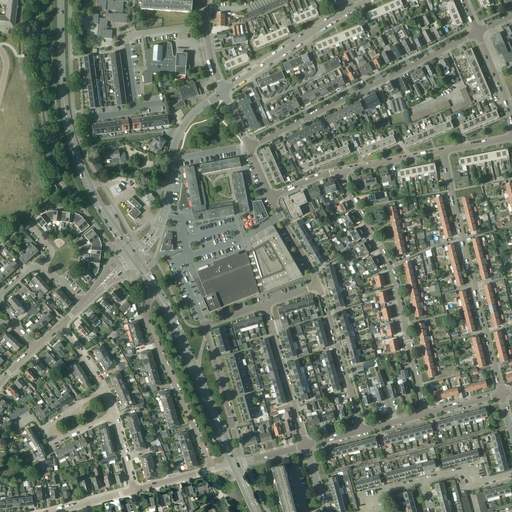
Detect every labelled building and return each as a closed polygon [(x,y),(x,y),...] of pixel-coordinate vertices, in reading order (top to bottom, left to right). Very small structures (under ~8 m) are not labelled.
[(0,0),(0,24),(4,25),(3,27),(9,28),(14,29),(17,0),(0,0)] [(113,23),(127,23),(127,24),(128,14),(127,14),(127,15),(123,14),(124,2),(128,2),(128,1),(127,0),(97,0),(97,9),(97,10),(106,10),(106,11),(108,11),(118,11),(118,14),(114,14),(114,13),(113,13),(113,23)] [(189,0),(190,2),(184,2),(154,0),(139,0),(139,4),(142,4),(141,10),(192,13),(193,2),(193,1),(193,0),(189,0)] [(397,9),(401,8),(402,10),(404,9),(400,0),(398,0),(394,2),(397,9)] [(447,7),(448,10),(455,7),(453,1),(452,2),(450,0),(447,0),(446,1),(447,4),(446,4),(445,3),(441,4),(443,8),(447,7)] [(487,0),(485,0),(480,3),(482,9),(490,5),(490,7),(494,5),(492,1),(489,3),(487,0)] [(392,12),(395,10),(396,12),(398,11),(397,9),(394,2),(388,4),(392,12)] [(310,10),(313,18),(319,16),(316,8),(317,8),(316,4),(312,6),(313,9),(310,10)] [(386,14),(389,13),(390,15),(392,14),(392,12),(388,4),(383,6),(386,14)] [(380,17),(384,15),(384,17),(387,16),(386,14),(383,6),(377,9),(380,17)] [(458,13),(455,7),(448,10),(449,14),(447,15),(448,17),(450,16),(458,13)] [(377,9),(371,11),(374,19),(378,17),(379,19),(381,18),(380,17),(377,9)] [(313,18),(310,10),(306,12),(305,10),(303,11),(304,13),(307,21),(313,18)] [(108,14),(108,11),(106,11),(105,19),(99,18),(99,14),(90,14),(90,23),(89,23),(89,24),(98,25),(97,36),(102,36),(102,39),(103,39),(103,38),(112,39),(112,31),(107,30),(107,29),(109,29),(109,26),(107,26),(107,21),(110,22),(111,14),(108,14)] [(374,19),(371,11),(365,14),(368,21),(367,22),(368,25),(372,24),(371,20),(374,19)] [(304,13),(301,14),(300,12),(297,13),(298,15),(302,23),(307,21),(304,13)] [(453,22),(460,19),(458,13),(450,16),(452,20),(450,20),(451,23),(453,22)] [(298,15),(295,17),(294,15),(292,16),(292,18),(296,25),(302,23),(298,15)] [(427,15),(423,17),(427,26),(432,24),(427,15)] [(460,19),(453,22),(454,25),(452,26),(453,28),(463,24),(460,19)] [(281,29),(284,37),(290,35),(287,27),(292,25),(289,20),(282,23),(284,28),(281,29)] [(410,37),(406,31),(403,24),(400,26),(402,29),(407,39),(410,37)] [(358,35),(362,34),(363,36),(365,35),(361,25),(355,28),(358,35)] [(233,31),(230,32),(230,31),(218,33),(218,35),(217,36),(217,38),(218,38),(218,39),(227,38),(231,37),(231,36),(234,35),(235,43),(246,41),(245,31),(247,31),(246,27),(244,27),(244,26),(232,27),(233,31)] [(437,26),(432,28),(434,32),(437,38),(442,36),(439,29),(437,26)] [(355,28),(349,30),(352,38),(353,38),(356,36),(358,40),(360,39),(359,37),(358,35),(355,28)] [(270,34),(266,36),(265,34),(263,29),(261,30),(263,35),(264,37),(267,44),(273,42),(270,34)] [(284,37),(281,29),(278,31),(277,29),(274,30),(275,32),(278,39),(284,37)] [(422,32),(424,37),(428,43),(433,40),(427,29),(422,32)] [(349,30),(344,32),(347,40),(350,39),(351,41),(352,43),(354,42),(353,40),(353,38),(352,38),(349,30)] [(275,32),(272,33),(271,31),(269,32),(270,34),(273,42),(278,39),(275,32)] [(344,32),(338,35),(341,42),(344,41),(345,43),(346,46),(349,45),(348,42),(347,40),(344,32)] [(511,49),(509,42),(505,44),(504,43),(499,33),(493,36),(494,38),(492,39),(498,55),(501,53),(502,56),(503,56),(506,63),(511,60),(511,49)] [(341,42),(338,35),(332,37),(335,45),(339,43),(340,45),(341,48),(343,47),(342,44),(341,42)] [(264,37),(260,38),(260,36),(257,37),(258,39),(261,47),(267,44),(264,37)] [(379,37),(383,46),(384,47),(387,45),(383,36),(379,37)] [(418,36),(414,38),(415,40),(414,41),(418,48),(424,45),(420,38),(419,38),(418,36)] [(332,37),(326,40),(330,47),(333,46),(334,48),(335,50),(337,49),(336,47),(335,45),(332,37)] [(258,39),(255,40),(254,38),(251,39),(252,41),(255,49),(261,47),(258,39)] [(408,39),(402,42),(408,53),(413,50),(408,39)] [(330,49),(330,47),(326,40),(321,42),(324,50),(325,52),(328,50),(329,53),(331,52),(330,49)] [(321,51),(324,50),(321,42),(315,45),(318,52),(317,53),(318,56),(319,56),(322,55),(321,51)] [(152,49),(150,49),(144,50),(144,51),(145,51),(148,72),(143,72),(145,84),(145,85),(152,83),(153,73),(176,75),(175,76),(185,77),(186,68),(190,68),(190,69),(188,56),(181,56),(181,55),(177,55),(177,59),(173,58),(171,45),(171,44),(170,44),(170,43),(169,43),(168,43),(167,43),(166,44),(165,44),(165,45),(165,46),(152,46),(152,49)] [(393,52),(395,52),(398,58),(403,55),(400,48),(398,45),(391,48),(393,52)] [(465,55),(467,58),(474,55),(472,49),(464,52),(464,51),(460,52),(462,56),(465,55)] [(244,55),(241,56),(244,64),(250,61),(247,54),(248,53),(247,50),(243,51),(244,55)] [(388,51),(382,55),(386,63),(393,60),(388,51)] [(346,62),(351,60),(348,52),(343,54),(346,62)] [(307,54),(301,57),(304,65),(307,63),(308,66),(313,64),(312,61),(310,62),(307,54)] [(244,64),(241,56),(237,57),(236,55),(234,56),(235,58),(238,66),(244,64)] [(477,61),(474,55),(467,58),(468,62),(466,63),(467,65),(469,64),(477,61)] [(362,56),(359,57),(367,73),(372,71),(368,63),(367,63),(366,61),(365,61),(363,58),(363,59),(362,56)] [(372,59),(373,61),(377,68),(378,68),(380,67),(383,65),(381,61),(380,58),(379,58),(378,56),(372,59)] [(295,59),(298,67),(300,70),(303,69),(303,68),(305,67),(304,65),(301,57),(295,59)] [(362,76),(367,73),(359,57),(357,58),(358,61),(360,64),(358,65),(360,67),(359,68),(362,76)] [(235,58),(231,60),(231,58),(228,59),(229,61),(232,68),(238,66),(235,58)] [(336,58),(329,62),(333,70),(340,66),(336,58)] [(295,59),(289,62),(292,69),(298,67),(295,59)] [(443,72),(448,70),(450,68),(449,66),(449,65),(446,59),(440,62),(442,64),(439,65),(443,72)] [(229,61),(226,62),(225,60),(222,61),(223,63),(226,71),(232,68),(229,61)] [(472,70),(479,66),(477,61),(469,64),(471,67),(469,68),(470,71),(472,70)] [(292,69),(289,62),(283,64),(286,72),(292,69)] [(431,65),(426,67),(430,77),(435,74),(431,65)] [(474,76),(474,75),(482,72),(479,66),(472,70),(473,73),(471,74),(472,76),(474,76)] [(349,69),(346,70),(344,71),(348,79),(350,78),(351,81),(357,78),(354,72),(351,73),(349,69)] [(421,70),(416,72),(420,81),(423,80),(422,78),(424,77),(426,80),(428,85),(431,84),(428,79),(426,74),(424,75),(421,70)] [(276,74),(279,81),(285,79),(282,71),(276,74)] [(415,84),(420,81),(416,72),(410,75),(414,82),(415,84)] [(474,82),(476,81),(484,78),(482,72),(474,75),(474,76),(475,79),(473,80),(474,82)] [(270,76),(273,84),(274,86),(280,83),(279,81),(276,74),(270,76)] [(264,79),(267,86),(273,84),(270,76),(264,79)] [(335,80),(339,87),(345,84),(341,77),(335,80)] [(400,85),(402,88),(404,92),(408,90),(409,92),(413,91),(410,84),(408,85),(404,78),(399,81),(401,84),(400,85)] [(484,78),(476,81),(478,85),(476,85),(477,88),(479,87),(486,84),(484,78)] [(267,86),(264,79),(258,81),(261,89),(267,86)] [(335,80),(330,82),(334,90),(339,87),(335,80)] [(389,89),(389,90),(389,91),(390,91),(392,95),(394,94),(399,92),(393,81),(386,84),(389,89)] [(330,82),(324,85),(328,93),(334,90),(330,82)] [(184,101),(187,100),(197,96),(197,97),(202,95),(201,95),(200,92),(199,92),(198,90),(197,90),(194,84),(185,86),(185,83),(172,86),(173,90),(178,88),(180,93),(183,101),(184,101)] [(486,84),(479,87),(480,90),(478,91),(479,94),(481,93),(489,89),(486,84)] [(322,96),(328,93),(324,85),(318,88),(322,96)] [(416,85),(413,86),(418,97),(421,95),(416,85)] [(318,88),(313,91),(316,99),(322,96),(318,88)] [(481,93),(483,96),(481,97),(482,99),(491,95),(489,89),(481,93)] [(313,91),(307,94),(311,101),(316,99),(313,91)] [(183,101),(180,93),(170,97),(172,101),(178,99),(179,104),(174,106),(175,110),(186,106),(184,101),(183,101)] [(240,102),(247,98),(245,93),(237,96),(240,102)] [(311,101),(307,94),(301,97),(305,104),(311,101)] [(380,104),(376,94),(370,96),(375,107),(380,104)] [(370,109),(375,107),(370,96),(365,99),(370,109)] [(464,99),(465,102),(473,105),(473,104),(471,102),(469,96),(464,99)] [(240,102),(242,108),(250,104),(247,98),(240,102)] [(291,102),(295,110),(299,108),(300,108),(296,99),(291,102)] [(392,114),(406,110),(403,99),(389,102),(392,114)] [(295,110),(291,102),(285,104),(289,112),(293,110),(294,111),(295,110)] [(360,102),(354,104),(357,111),(363,108),(360,102)] [(253,110),(250,104),(242,108),(245,114),(253,110)] [(290,113),(289,112),(285,104),(280,107),(284,115),(288,113),(289,114),(290,113)] [(357,111),(354,104),(348,107),(352,114),(355,119),(357,118),(354,112),(357,111)] [(284,116),(284,115),(280,107),(275,110),(279,118),(283,116),(284,116)] [(349,115),(352,114),(348,107),(343,110),(346,116),(349,122),(351,121),(349,115)] [(491,113),(494,121),(500,118),(496,111),(498,110),(496,107),(493,108),(494,112),(491,113)] [(245,114),(247,120),(255,116),(253,110),(245,114)] [(279,118),(275,110),(270,112),(269,113),(273,121),(273,120),(277,118),(278,119),(279,118)] [(346,116),(343,110),(338,113),(341,119),(346,116)] [(494,121),(491,113),(487,115),(486,112),(484,113),(485,115),(488,123),(494,121)] [(155,114),(154,114),(155,127),(163,126),(161,113),(160,113),(161,115),(156,116),(155,114)] [(162,113),(161,113),(163,126),(169,125),(168,115),(163,115),(162,113)] [(338,113),(332,115),(335,122),(341,119),(338,113)] [(151,117),(147,117),(148,128),(155,127),(154,114),(151,114),(151,117)] [(335,122),(332,115),(327,118),(330,125),(333,123),(336,129),(338,127),(337,125),(335,122)] [(488,123),(485,115),(481,117),(480,115),(478,116),(479,118),(482,125),(488,123)] [(133,130),(141,129),(139,116),(137,116),(137,119),(132,119),(133,130)] [(141,116),(139,116),(141,129),(148,128),(147,117),(141,118),(141,116)] [(247,120),(250,125),(258,122),(255,116),(247,120)] [(448,122),(445,123),(448,131),(454,128),(451,121),(452,120),(450,117),(446,118),(448,122)] [(482,125),(479,118),(476,119),(475,117),(472,118),(473,120),(476,128),(482,125)] [(118,121),(113,122),(115,132),(122,131),(120,118),(118,119),(118,121)] [(122,118),(120,118),(122,131),(129,130),(128,120),(123,121),(122,118)] [(104,123),(99,124),(100,134),(107,133),(106,120),(104,120),(104,123)] [(107,133),(115,132),(113,122),(108,122),(108,120),(106,120),(107,133)] [(473,120),(470,122),(469,120),(467,121),(467,123),(471,130),(476,128),(473,120)] [(320,121),(315,124),(318,132),(324,129),(320,121)] [(93,135),(100,134),(99,124),(94,124),(94,122),(91,122),(93,135)] [(260,128),(258,122),(250,125),(253,131),(260,128)] [(442,133),(448,131),(445,123),(441,124),(440,122),(438,123),(439,125),(442,133)] [(467,123),(464,124),(463,122),(461,123),(465,133),(471,130),(467,123)] [(318,132),(315,124),(309,127),(313,134),(318,132)] [(432,126),(432,125),(426,127),(427,130),(430,138),(436,136),(434,131),(432,126)] [(432,126),(434,131),(436,136),(442,133),(439,125),(435,127),(434,125),(432,126)] [(309,127),(304,130),(307,137),(313,134),(309,127)] [(298,133),(302,140),(307,137),(304,130),(298,133)] [(430,138),(427,130),(424,132),(423,130),(421,131),(425,140),(430,138)] [(419,143),(425,140),(421,131),(415,133),(416,135),(419,143)] [(387,138),(390,146),(396,143),(393,136),(394,135),(393,132),(389,133),(391,136),(387,138)] [(298,133),(293,135),(296,143),(302,140),(298,133)] [(410,137),(413,145),(419,143),(416,135),(412,136),(411,134),(409,135),(410,137)] [(297,145),(296,143),(293,135),(287,138),(291,146),(294,144),(295,146),(297,145)] [(381,140),(385,148),(390,146),(387,138),(384,139),(383,137),(381,138),(381,140)] [(413,145),(410,137),(406,139),(406,137),(403,138),(407,147),(413,145)] [(164,142),(159,138),(157,141),(154,139),(152,143),(148,141),(147,144),(150,146),(151,147),(150,149),(153,151),(155,148),(159,150),(160,148),(161,148),(162,146),(164,142)] [(385,148),(381,140),(378,142),(377,140),(375,141),(376,143),(379,150),(385,148)] [(341,148),(345,156),(350,153),(347,146),(349,145),(347,142),(343,143),(345,147),(341,148)] [(370,145),(373,153),(379,150),(376,143),(372,144),(371,142),(369,143),(370,145)] [(363,146),(364,147),(367,155),(373,153),(370,145),(367,147),(366,145),(363,146)] [(271,153),(270,150),(272,149),(271,147),(261,151),(264,157),(271,153)] [(336,150),(339,158),(345,156),(341,148),(338,149),(337,147),(335,148),(335,150),(336,150)] [(367,155),(364,147),(361,149),(360,147),(358,148),(362,158),(367,155)] [(118,150),(104,153),(105,160),(113,159),(114,164),(126,162),(124,153),(119,154),(118,150)] [(330,153),(333,160),(339,158),(336,150),(335,150),(332,152),(331,150),(329,151),(330,153)] [(501,151),(500,151),(495,152),(497,160),(500,159),(501,161),(501,163),(503,163),(503,161),(503,159),(501,151)] [(266,162),(274,159),(272,156),(274,155),(273,152),(271,153),(264,157),(266,162)] [(324,155),(327,163),(333,160),(330,153),(326,154),(325,152),(323,153),(324,155)] [(483,154),(477,156),(478,161),(478,164),(482,163),(482,165),(485,164),(484,162),(483,154)] [(322,165),(327,163),(324,155),(320,157),(320,155),(317,156),(318,158),(319,157),(322,165)] [(319,157),(318,158),(315,159),(314,157),(312,158),(312,160),(313,160),(316,168),(322,165),(319,157)] [(199,168),(197,169),(198,172),(200,172),(201,171),(202,174),(241,167),(239,158),(200,165),(200,168),(199,168)] [(276,158),(274,159),(266,162),(269,168),(276,165),(275,161),(277,160),(276,158)] [(313,160),(312,160),(309,162),(308,159),(306,160),(307,162),(310,170),(316,168),(313,160)] [(307,162),(303,164),(302,162),(300,163),(304,172),(310,170),(307,162)] [(276,165),(269,168),(271,174),(279,170),(277,167),(279,166),(278,164),(276,165)] [(435,164),(431,164),(429,165),(430,173),(434,172),(434,174),(437,174),(435,164)] [(183,176),(182,188),(179,210),(192,208),(206,205),(206,202),(206,201),(205,199),(205,198),(205,195),(204,194),(204,192),(204,191),(203,189),(204,189),(203,188),(203,185),(202,184),(202,182),(202,181),(202,182),(200,182),(199,179),(200,179),(199,179),(199,176),(199,175),(198,173),(199,172),(198,172),(197,169),(197,166),(197,165),(194,166),(185,168),(186,178),(183,179),(184,176),(183,176)] [(430,173),(429,165),(422,166),(424,174),(428,173),(428,176),(429,180),(431,180),(430,175),(431,175),(430,173)] [(418,175),(422,175),(422,177),(422,181),(425,180),(424,176),(424,174),(422,166),(416,167),(418,175)] [(418,175),(416,167),(410,168),(412,177),(412,176),(415,176),(416,178),(416,181),(416,182),(419,182),(418,178),(418,175)] [(404,170),(405,178),(409,177),(410,179),(409,179),(410,183),(412,182),(412,179),(412,176),(412,177),(410,168),(404,170)] [(274,179),(281,176),(280,173),(282,172),(281,169),(279,170),(271,174),(274,179)] [(249,207),(244,183),(242,173),(233,175),(232,175),(231,176),(232,179),(233,180),(234,185),(235,185),(237,195),(235,195),(235,196),(235,198),(236,199),(236,201),(238,201),(239,204),(240,214),(241,214),(250,212),(249,207)] [(389,182),(389,185),(395,186),(393,175),(389,176),(388,173),(380,174),(381,178),(382,178),(383,183),(389,182)] [(281,176),(274,179),(276,185),(284,182),(284,183),(288,182),(286,178),(283,180),(281,176)] [(362,178),(363,181),(362,181),(362,182),(361,182),(361,183),(360,183),(360,184),(360,185),(361,186),(364,192),(367,190),(367,186),(377,184),(376,179),(372,179),(372,176),(362,178)] [(111,188),(114,194),(116,193),(120,191),(121,190),(117,184),(116,184),(112,187),(111,188)] [(318,186),(313,188),(317,198),(321,196),(320,194),(321,194),(318,186)] [(313,200),(317,198),(313,188),(308,190),(311,198),(312,197),(313,200)] [(288,196),(287,197),(282,199),(284,203),(282,203),(284,207),(285,206),(292,221),(298,218),(298,217),(303,215),(300,208),(301,207),(300,206),(308,203),(306,198),(303,192),(303,191),(292,196),(292,197),(289,198),(288,196)] [(150,192),(144,197),(145,199),(148,202),(149,203),(155,198),(154,197),(151,194),(150,192)] [(381,197),(378,197),(377,194),(368,196),(369,201),(371,200),(371,202),(372,201),(373,204),(382,203),(381,197)] [(134,220),(135,219),(139,214),(141,213),(138,210),(142,207),(131,197),(128,201),(134,207),(133,209),(128,214),(134,220)] [(257,221),(257,223),(268,217),(268,216),(261,201),(256,202),(253,202),(257,221)] [(340,206),(337,207),(339,210),(341,209),(343,212),(349,209),(345,202),(340,206)] [(207,208),(206,205),(192,208),(193,210),(193,214),(195,223),(235,215),(233,206),(217,209),(215,207),(210,209),(210,210),(208,211),(207,208)] [(39,217),(46,225),(50,221),(47,211),(47,212),(46,213),(45,212),(39,217)] [(56,221),(57,211),(50,211),(50,212),(48,212),(48,211),(47,211),(50,221),(56,221)] [(69,213),(68,223),(74,223),(78,214),(78,215),(75,215),(76,213),(69,213)] [(345,223),(354,218),(351,213),(344,217),(345,218),(342,219),(345,223)] [(398,220),(397,213),(390,215),(391,221),(398,220)] [(78,214),(74,223),(77,228),(85,221),(81,216),(80,217),(78,215),(78,214)] [(46,225),(39,217),(35,220),(41,228),(46,225)] [(356,222),(354,218),(345,223),(347,227),(349,226),(356,222)] [(294,224),(297,229),(303,226),(299,220),(294,224)] [(391,221),(393,228),(400,226),(398,220),(391,221)] [(85,221),(77,228),(81,232),(89,226),(85,221)] [(303,226),(297,229),(300,234),(306,231),(308,229),(306,225),(308,224),(307,221),(305,223),(305,224),(304,225),(303,226)] [(331,227),(328,223),(323,226),(327,233),(331,230),(330,228),(331,227)] [(247,253),(259,292),(262,291),(265,291),(303,276),(273,225),(249,239),(249,241),(253,252),(250,252),(247,253)] [(401,233),(400,226),(393,228),(394,234),(401,233)] [(353,238),(362,233),(359,228),(353,232),(350,234),(353,238)] [(87,240),(95,234),(91,229),(84,235),(87,240)] [(300,234),(303,239),(309,236),(306,231),(300,234)] [(167,234),(161,251),(173,250),(172,233),(171,234),(167,234)] [(364,237),(362,233),(353,238),(355,241),(348,245),(350,248),(360,243),(358,240),(364,237)] [(403,240),(401,233),(394,234),(396,241),(403,240)] [(87,240),(91,245),(100,242),(98,240),(99,239),(95,234),(87,240)] [(312,241),(311,241),(309,236),(303,239),(306,244),(312,241)] [(306,244),(309,250),(315,246),(313,244),(319,240),(317,237),(311,241),(312,241),(306,244)] [(396,241),(397,248),(404,247),(403,240),(396,241)] [(91,245),(90,250),(100,251),(101,245),(100,244),(100,242),(101,242),(100,242),(91,245)] [(356,249),(356,251),(353,252),(355,255),(370,247),(367,242),(360,246),(361,246),(356,249)] [(29,251),(33,256),(38,252),(31,244),(27,249),(29,251)] [(318,252),(315,246),(309,250),(312,255),(318,252)] [(372,251),(370,247),(355,255),(356,257),(359,256),(359,257),(365,254),(365,255),(372,251)] [(406,254),(404,247),(397,248),(399,255),(406,254)] [(20,250),(17,252),(22,257),(19,259),(24,264),(29,260),(24,255),(22,253),(20,250)] [(24,255),(29,260),(33,256),(29,251),(24,255)] [(312,255),(315,260),(321,257),(318,252),(312,255)] [(259,292),(247,253),(240,255),(239,253),(213,263),(214,265),(197,272),(200,278),(195,280),(209,313),(259,293),(259,292)] [(324,262),(321,257),(315,260),(318,265),(324,262)] [(369,266),(378,261),(375,257),(366,262),(367,263),(365,264),(364,265),(361,267),(363,269),(366,268),(369,266)] [(9,275),(13,271),(9,266),(7,264),(4,261),(2,263),(4,265),(2,267),(4,270),(9,275)] [(380,266),(378,261),(369,266),(371,271),(380,266)] [(9,266),(13,271),(18,267),(14,262),(9,266)] [(89,262),(89,268),(97,273),(97,272),(97,270),(98,270),(99,263),(89,262)] [(414,262),(411,263),(404,264),(405,271),(418,268),(418,266),(415,267),(414,262)] [(327,275),(335,273),(333,266),(325,268),(327,275)] [(97,273),(89,268),(84,272),(90,279),(96,275),(95,274),(97,272),(97,273)] [(419,270),(418,268),(405,271),(407,278),(414,276),(417,275),(416,271),(419,270)] [(0,274),(4,280),(9,275),(4,270),(2,272),(0,270),(0,274)] [(86,283),(90,279),(84,272),(79,275),(86,283)] [(337,280),(335,273),(327,275),(329,282),(337,280)] [(37,275),(32,280),(29,282),(34,286),(36,284),(41,279),(37,275)] [(414,276),(407,278),(408,284),(415,283),(414,276)] [(45,284),(41,279),(36,284),(39,287),(36,289),(38,291),(45,284)] [(331,289),(339,286),(337,280),(329,282),(331,289)] [(417,289),(415,283),(408,284),(410,291),(417,289)] [(50,289),(45,284),(38,291),(42,296),(50,289)] [(341,293),(339,286),(331,289),(333,295),(341,293)] [(54,294),(56,296),(53,298),(56,301),(58,299),(63,294),(59,289),(54,294)] [(418,296),(417,289),(410,291),(411,298),(418,296)] [(115,291),(110,295),(115,300),(118,303),(122,300),(121,298),(119,296),(115,291)] [(343,300),(341,293),(333,295),(335,302),(343,300)] [(62,303),(68,299),(63,294),(58,299),(62,303)] [(420,303),(418,296),(411,298),(413,304),(420,303)] [(8,301),(12,306),(17,301),(19,300),(17,298),(15,299),(13,297),(8,301)] [(68,299),(62,303),(60,306),(62,308),(64,305),(67,308),(72,303),(68,299)] [(101,304),(100,305),(102,307),(103,306),(105,308),(107,310),(111,307),(109,305),(110,304),(105,299),(101,303),(101,304)] [(345,306),(343,300),(335,302),(337,309),(345,306)] [(12,306),(16,311),(21,306),(17,301),(12,306)] [(126,301),(119,308),(123,313),(131,306),(126,301)] [(421,309),(420,303),(413,304),(414,311),(421,309)] [(21,306),(16,311),(20,315),(26,311),(23,308),(25,307),(23,304),(21,306)] [(423,316),(421,309),(414,311),(416,318),(423,316)] [(48,313),(45,315),(43,313),(41,315),(43,317),(48,322),(52,318),(48,313)] [(93,314),(87,319),(95,327),(99,323),(101,321),(99,318),(97,319),(93,314)] [(48,322),(43,317),(38,321),(43,326),(48,322)] [(344,318),(340,319),(342,326),(349,324),(347,318),(345,319),(344,318)] [(38,331),(43,326),(38,321),(34,325),(38,331)] [(129,330),(139,327),(137,321),(127,324),(129,330)] [(315,322),(316,328),(319,328),(319,329),(323,328),(321,321),(315,322)] [(34,335),(38,331),(34,325),(32,323),(27,327),(34,335)] [(98,331),(95,327),(92,324),(91,323),(89,325),(96,333),(98,331)] [(417,325),(419,331),(426,329),(428,329),(431,328),(431,326),(428,327),(428,326),(425,327),(424,323),(417,325)] [(82,324),(77,328),(80,331),(78,332),(80,335),(81,334),(83,336),(89,331),(85,326),(84,327),(82,324)] [(129,330),(130,336),(140,333),(139,327),(129,330)] [(216,336),(226,333),(224,327),(214,330),(216,336)] [(426,329),(419,331),(420,338),(427,337),(426,333),(426,329)] [(282,332),(284,338),(289,336),(289,338),(292,337),(289,330),(282,332)] [(353,337),(351,331),(348,332),(348,331),(344,332),(346,339),(353,337)] [(496,341),(502,339),(500,331),(494,333),(496,341)] [(5,340),(2,343),(4,345),(7,342),(12,337),(7,333),(6,334),(3,338),(5,340)] [(130,336),(132,342),(142,339),(140,333),(130,336)] [(216,336),(218,342),(227,339),(226,333),(216,336)] [(318,336),(320,341),(322,341),(323,342),(327,341),(325,334),(318,336)] [(284,338),(286,345),(293,343),(292,337),(289,338),(289,336),(284,338)] [(12,337),(7,342),(12,346),(17,341),(12,337)] [(429,343),(427,337),(420,338),(422,345),(429,343)] [(472,339),(474,346),(481,344),(479,337),(472,339)] [(144,345),(142,339),(132,342),(134,347),(144,345)] [(229,345),(227,339),(218,342),(219,348),(229,345)] [(261,341),(263,347),(266,346),(266,347),(270,346),(268,339),(261,341)] [(502,339),(496,341),(497,348),(504,346),(502,339)] [(17,341),(12,346),(16,351),(21,346),(17,341)] [(59,342),(54,347),(58,352),(61,349),(63,351),(64,352),(65,350),(64,350),(65,349),(63,347),(59,342)] [(422,345),(423,351),(430,350),(429,343),(422,345)] [(357,350),(355,344),(352,345),(352,344),(347,345),(350,352),(357,350)] [(482,352),(481,344),(474,346),(476,354),(482,352)] [(93,351),(96,356),(105,350),(101,345),(93,351)] [(231,351),(229,345),(219,348),(221,354),(231,351)] [(504,346),(497,348),(499,355),(506,354),(504,346)] [(297,356),(295,350),(293,350),(292,349),(288,350),(290,358),(297,356)] [(105,350),(96,356),(100,361),(108,355),(105,350)] [(430,350),(423,351),(425,358),(431,356),(430,350)] [(49,351),(45,355),(46,355),(43,358),(47,363),(50,360),(53,363),(56,360),(53,357),(54,357),(49,351)] [(140,352),(142,359),(152,357),(150,351),(146,352),(146,351),(140,352)] [(328,360),(332,358),(330,351),(323,353),(325,359),(328,358),(328,360)] [(265,354),(267,359),(269,359),(270,360),(274,359),(272,352),(265,354)] [(484,359),(482,352),(476,354),(478,361),(484,359)] [(230,363),(242,360),(240,353),(228,357),(230,363)] [(506,354),(499,355),(501,363),(508,361),(506,354)] [(100,361),(103,366),(112,361),(108,355),(100,361)] [(355,356),(351,358),(353,365),(360,363),(359,357),(356,358),(355,356)] [(431,356),(425,358),(426,365),(433,363),(431,356)] [(152,357),(142,359),(144,365),(154,362),(152,357)] [(484,359),(478,361),(479,368),(486,366),(484,359)] [(244,366),(242,360),(230,363),(232,370),(244,366)] [(112,361),(103,366),(106,371),(115,365),(112,361)] [(365,370),(374,367),(373,361),(363,364),(365,370)] [(38,362),(33,366),(39,372),(41,370),(43,372),(45,370),(43,368),(38,362)] [(145,371),(156,368),(154,362),(144,365),(141,366),(142,369),(145,368),(145,371)] [(433,363),(426,365),(428,371),(434,370),(433,363)] [(71,371),(73,371),(69,374),(70,376),(81,369),(78,364),(70,368),(71,370),(71,371)] [(269,366),(270,372),(273,371),(273,373),(278,371),(276,364),(269,366)] [(327,366),(328,372),(331,371),(332,373),(336,371),(334,364),(327,366)] [(232,370),(234,376),(245,373),(244,366),(232,370)] [(293,368),(295,375),(302,373),(300,368),(298,368),(297,367),(293,368)] [(363,367),(356,369),(358,376),(364,374),(363,367)] [(156,368),(145,371),(147,377),(157,374),(156,368)] [(85,374),(81,369),(70,376),(72,379),(77,375),(79,378),(85,374)] [(400,371),(402,379),(399,380),(398,381),(398,382),(398,383),(399,384),(400,385),(400,384),(403,395),(404,395),(406,395),(406,394),(409,394),(407,386),(408,386),(405,378),(409,378),(407,369),(400,371)] [(29,370),(25,373),(28,376),(27,377),(29,380),(30,379),(33,382),(37,379),(36,378),(36,377),(29,370)] [(436,377),(434,370),(428,371),(429,378),(436,377)] [(109,377),(112,382),(122,378),(119,372),(109,377)] [(234,376),(236,382),(247,379),(245,373),(234,376)] [(85,374),(79,378),(82,383),(88,380),(85,374)] [(147,377),(149,383),(159,380),(157,374),(147,377)] [(272,379),(274,385),(277,384),(277,385),(281,384),(279,377),(272,379)] [(339,384),(337,377),(330,379),(332,385),(335,384),(335,385),(339,384)] [(112,382),(114,388),(124,384),(122,378),(112,382)] [(19,379),(14,383),(20,389),(22,387),(24,389),(26,387),(24,385),(25,385),(19,379)] [(247,379),(236,382),(237,389),(249,385),(247,379)] [(480,379),(478,380),(478,383),(480,389),(487,387),(485,381),(481,382),(480,379)] [(82,383),(80,385),(81,387),(84,386),(86,389),(91,385),(88,380),(82,383)] [(159,380),(149,383),(150,389),(160,386),(159,380)] [(301,380),(297,381),(299,388),(306,386),(305,384),(307,383),(306,380),(304,381),(304,380),(301,381),(301,380)] [(28,384),(31,387),(34,391),(37,388),(31,382),(28,384)] [(61,395),(62,397),(66,402),(71,399),(68,394),(70,392),(65,384),(62,386),(66,391),(61,395)] [(117,394),(126,389),(124,384),(114,388),(117,394)] [(381,384),(374,386),(375,390),(376,394),(377,399),(378,399),(379,402),(384,401),(382,393),(384,392),(381,384)] [(394,384),(387,386),(389,392),(390,395),(391,395),(391,399),(397,397),(395,389),(394,384)] [(251,392),(249,385),(237,389),(239,395),(251,392)] [(364,391),(362,391),(363,394),(363,397),(365,405),(366,405),(368,405),(368,404),(371,403),(369,396),(369,395),(370,394),(370,392),(369,390),(368,386),(367,385),(363,386),(364,391)] [(8,389),(7,390),(12,396),(13,396),(15,399),(19,395),(16,392),(17,392),(12,386),(11,386),(10,387),(10,388),(9,387),(8,389)] [(117,394),(119,399),(129,395),(126,389),(117,394)] [(276,392),(278,398),(280,397),(281,398),(285,397),(283,390),(276,392)] [(159,393),(161,400),(171,397),(169,391),(163,393),(163,392),(159,393)] [(305,393),(300,394),(302,401),(309,399),(308,393),(305,394),(305,393)] [(23,400),(25,403),(32,397),(30,394),(23,400)] [(119,399),(122,405),(131,400),(129,395),(119,399)] [(240,398),(242,404),(251,401),(250,395),(240,398)] [(51,413),(56,410),(52,404),(50,402),(53,400),(51,397),(46,400),(48,403),(45,405),(47,408),(51,413)] [(61,406),(66,402),(62,397),(57,401),(61,406)] [(161,400),(162,406),(172,403),(171,397),(161,400)] [(9,409),(5,407),(7,404),(1,400),(0,401),(0,406),(4,409),(8,412),(9,409)] [(131,400),(122,405),(124,410),(130,407),(130,408),(134,407),(131,400)] [(61,406),(57,401),(52,404),(56,410),(61,406)] [(242,404),(243,409),(253,407),(251,401),(242,404)] [(162,406),(164,411),(174,409),(172,403),(162,406)] [(46,417),(51,413),(47,408),(44,410),(40,404),(38,406),(40,409),(46,417)] [(345,405),(342,406),(342,407),(340,408),(340,410),(338,410),(339,415),(341,414),(342,417),(348,416),(345,406),(345,405)] [(255,412),(253,407),(243,409),(245,415),(255,412)] [(329,409),(327,409),(327,410),(330,420),(335,419),(333,412),(332,410),(332,408),(329,409)] [(40,420),(46,417),(40,409),(35,412),(40,420)] [(165,415),(162,416),(162,417),(163,417),(163,418),(166,417),(176,415),(174,409),(164,411),(165,415)] [(485,409),(479,411),(481,419),(487,417),(485,409)] [(256,418),(255,412),(245,415),(247,421),(251,420),(256,418)] [(288,421),(285,422),(285,424),(287,432),(288,432),(290,432),(290,431),(292,431),(293,430),(292,426),(293,426),(291,420),(294,420),(292,412),(291,412),(286,413),(288,421)] [(126,416),(127,422),(138,419),(137,416),(138,415),(138,413),(136,414),(136,413),(126,416)] [(464,423),(470,422),(468,414),(462,415),(464,423)] [(166,417),(167,423),(177,420),(176,415),(166,417)] [(452,426),(458,425),(456,417),(450,418),(452,426)] [(139,425),(138,419),(127,422),(129,428),(139,425)] [(179,426),(177,420),(167,423),(169,429),(179,426)] [(438,422),(438,424),(435,425),(437,430),(446,428),(444,420),(438,422)] [(274,425),(271,425),(272,427),(272,429),(274,428),(276,436),(282,435),(279,427),(277,427),(277,424),(274,425)] [(109,428),(106,428),(105,425),(98,426),(101,436),(100,436),(111,434),(109,428)] [(139,425),(129,428),(131,434),(141,431),(139,425)] [(25,437),(34,432),(31,427),(25,431),(27,434),(24,436),(25,437)] [(143,430),(141,431),(131,434),(132,439),(142,437),(145,436),(145,437),(149,436),(148,434),(145,435),(143,430)] [(29,436),(30,439),(24,442),(26,444),(37,438),(34,432),(25,437),(25,438),(29,436)] [(178,438),(179,440),(189,438),(187,432),(184,433),(184,432),(175,435),(176,438),(178,438)] [(491,436),(492,442),(500,440),(499,434),(491,436)] [(249,436),(252,445),(258,444),(256,437),(253,438),(252,435),(249,436)] [(389,436),(383,437),(384,439),(385,445),(391,444),(389,436)] [(89,449),(91,448),(89,443),(88,443),(85,437),(84,438),(78,441),(80,447),(81,447),(82,450),(83,453),(86,452),(83,446),(86,444),(89,449)] [(142,437),(132,439),(134,445),(144,443),(142,437)] [(35,446),(40,443),(37,438),(26,444),(27,447),(30,446),(32,449),(35,447),(35,446)] [(179,440),(181,446),(191,443),(189,438),(179,440)] [(376,438),(369,440),(372,447),(378,446),(376,441),(376,438)] [(112,440),(106,441),(107,445),(104,446),(100,447),(101,449),(114,446),(112,440)] [(369,440),(363,441),(365,449),(372,447),(369,440)] [(78,441),(72,444),(75,450),(80,447),(78,441)] [(38,452),(44,448),(40,443),(35,446),(35,447),(38,452)] [(144,443),(134,445),(135,451),(140,450),(140,451),(146,449),(144,443)] [(181,448),(179,449),(180,453),(182,452),(192,449),(192,448),(191,443),(181,446),(181,448)] [(351,444),(354,452),(354,455),(360,453),(359,450),(357,443),(351,444)] [(75,450),(72,444),(66,446),(72,459),(75,458),(74,457),(75,457),(72,451),(75,450)] [(70,461),(72,459),(66,446),(61,449),(64,457),(67,455),(70,461)] [(108,454),(109,457),(114,456),(113,453),(116,452),(114,446),(101,449),(102,452),(105,451),(108,450),(109,454),(108,454)] [(44,448),(38,452),(42,458),(47,454),(44,448)] [(55,452),(58,458),(59,461),(65,458),(64,457),(61,449),(58,450),(58,449),(55,450),(55,451),(55,452)] [(194,455),(192,449),(182,452),(183,455),(180,456),(181,458),(177,459),(178,461),(182,460),(181,459),(184,458),(194,455)] [(334,449),(328,451),(328,453),(330,458),(336,457),(334,449)] [(468,461),(474,459),(471,451),(465,453),(468,461)] [(462,462),(468,461),(465,453),(459,454),(462,462)] [(141,463),(151,460),(150,454),(140,457),(141,463)] [(456,464),(462,462),(459,454),(453,456),(456,464)] [(184,458),(186,464),(196,461),(194,455),(184,458)] [(450,466),(456,464),(453,456),(447,458),(450,466)] [(450,466),(447,458),(441,459),(443,467),(450,466)] [(141,463),(143,469),(153,466),(151,460),(141,463)] [(198,467),(196,461),(186,464),(187,470),(198,467)] [(430,470),(428,462),(422,464),(424,471),(430,470)] [(507,464),(499,466),(500,472),(508,470),(507,464)] [(418,473),(416,465),(410,467),(412,475),(418,473)] [(153,466),(143,469),(144,475),(154,472),(156,471),(155,467),(153,468),(153,466)] [(295,511),(295,510),(283,466),(273,469),(284,511),(295,511)] [(388,481),(395,479),(393,471),(386,473),(388,481)] [(120,472),(114,473),(117,484),(118,483),(119,484),(121,483),(123,482),(121,475),(120,475),(120,472)] [(154,472),(144,475),(146,481),(156,478),(154,472)] [(379,476),(373,477),(375,485),(381,484),(379,476)] [(98,477),(91,479),(92,482),(93,482),(95,490),(95,489),(96,490),(98,490),(98,489),(101,488),(100,484),(99,480),(98,477)] [(330,485),(338,483),(336,477),(328,479),(330,485)] [(367,479),(369,487),(375,485),(373,477),(367,479)] [(82,490),(83,489),(84,493),(85,492),(85,493),(87,492),(90,491),(88,484),(89,484),(87,479),(80,481),(81,482),(79,482),(82,490)] [(363,488),(361,480),(355,482),(357,490),(363,488)] [(197,485),(195,486),(196,491),(199,491),(204,490),(205,493),(208,493),(207,488),(207,489),(205,483),(201,484),(201,482),(197,483),(198,485),(197,485)] [(332,491),(340,489),(338,483),(330,485),(332,491)] [(437,491),(445,489),(443,483),(435,485),(437,491)] [(509,485),(503,487),(505,494),(511,493),(509,485)] [(191,486),(185,488),(187,496),(189,495),(190,498),(194,497),(193,494),(191,486)] [(56,487),(49,488),(49,492),(50,491),(51,496),(52,499),(58,499),(57,491),(56,491),(56,487)] [(62,489),(64,499),(70,497),(68,487),(63,488),(63,487),(62,488),(62,489)] [(497,488),(491,490),(493,498),(499,496),(497,488)] [(341,495),(340,489),(332,491),(333,497),(341,495)] [(485,501),(485,502),(488,501),(487,499),(493,498),(491,490),(485,491),(485,492),(482,492),(483,495),(484,498),(485,501)] [(405,499),(413,497),(411,491),(403,493),(405,499)] [(176,501),(177,503),(183,502),(182,500),(182,499),(181,492),(174,493),(176,501)] [(162,499),(160,499),(162,507),(170,505),(168,495),(161,496),(162,499)] [(335,503),(343,501),(341,495),(333,497),(335,503)] [(446,495),(438,497),(440,503),(448,501),(446,495)]
